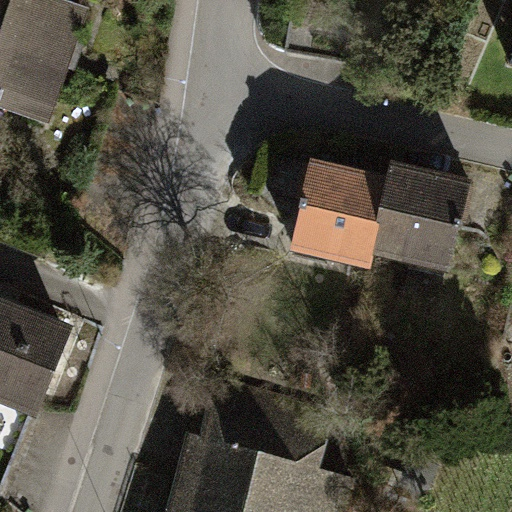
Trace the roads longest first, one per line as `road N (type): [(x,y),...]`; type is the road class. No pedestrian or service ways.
road 1 (residential): [(93,511),(157,327),(219,96)]
road 2 (residential): [(219,96),(511,153)]
